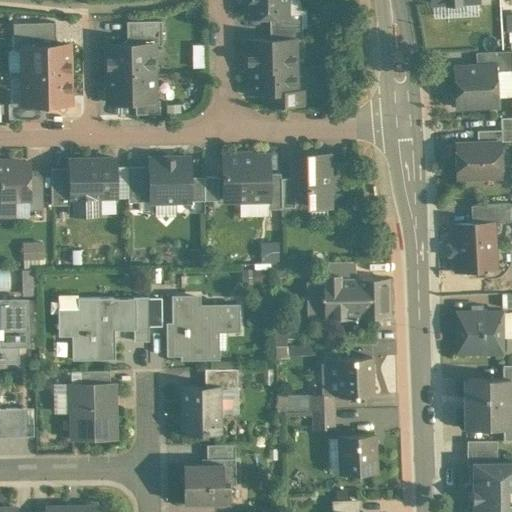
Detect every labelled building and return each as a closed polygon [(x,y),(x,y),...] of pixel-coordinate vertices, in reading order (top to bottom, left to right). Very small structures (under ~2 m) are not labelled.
[(286,0),(245,0),(246,15),(269,15),(287,15),(287,13),(286,0)] [(301,13),(287,13),(287,15),(269,15),(270,27),(301,26),(301,13)] [(161,20),(126,20),(127,39),(122,43),(154,43),(154,44),(162,44),(161,20)] [(55,21),(13,22),(13,47),(21,47),(21,45),(55,45),(55,21)] [(301,26),(270,27),(270,39),(294,39),(301,38),(301,26)] [(294,39),(270,39),(246,39),(247,68),(251,68),(251,67),(295,67),(294,39)] [(122,43),(106,44),(106,74),(154,73),(154,44),(154,43),(122,43)] [(55,45),(21,45),(21,47),(22,75),(22,76),(70,75),(70,44),(55,45)] [(8,75),(22,75),(21,47),(13,47),(7,51),(8,75)] [(511,66),(511,50),(475,51),(475,52),(476,65),(494,64),(494,70),(511,69),(511,66)] [(476,65),(454,66),(455,90),(451,90),(450,91),(450,102),(452,103),(456,103),(456,106),(496,104),(494,71),(494,70),(494,64),(476,65)] [(295,67),(251,67),(251,68),(251,91),(265,91),(295,91),(295,90),(295,67)] [(154,73),(106,74),(107,102),(135,101),(155,101),(155,100),(154,73)] [(70,75),(22,76),(9,77),(10,102),(23,102),(23,104),(45,103),(71,102),(70,75)] [(295,90),(295,91),(265,91),(265,103),(301,103),(301,90),(295,90)] [(155,101),(135,101),(135,114),(160,113),(159,99),(155,100),(155,101)] [(45,103),(23,104),(23,102),(10,102),(8,102),(8,119),(45,118),(45,104),(45,103)] [(511,116),(500,117),(501,129),(501,141),(511,140),(511,116)] [(501,129),(477,130),(477,142),(499,141),(501,141),(501,129)] [(477,142),(455,143),(457,177),(484,176),(483,172),(499,171),(499,175),(501,175),(499,141),(477,142)] [(328,154),(307,154),(307,156),(292,156),(293,177),(293,196),(294,196),(308,196),(308,206),(329,206),(329,189),(337,189),(337,175),(329,176),(328,154)] [(267,155),(223,156),(224,199),(267,199),(268,199),(268,173),(267,155)] [(189,156),(150,157),(150,165),(150,201),(154,201),(155,216),(176,216),(176,200),(189,200),(189,176),(189,156)] [(115,158),(70,159),(70,167),(70,197),(72,197),(94,196),(115,196),(115,165),(115,158)] [(15,163),(15,160),(0,159),(0,215),(12,215),(12,199),(28,199),(27,172),(27,162),(15,163)] [(127,165),(115,165),(115,196),(115,197),(128,197),(127,165)] [(150,165),(127,165),(128,197),(128,201),(150,201),(150,165)] [(70,197),(70,167),(50,167),(51,204),(72,204),(72,197),(70,197)] [(40,172),(27,172),(28,199),(28,209),(41,208),(40,172)] [(281,177),(280,172),(268,173),(268,199),(267,199),(267,209),(281,208),(281,177)] [(204,200),(204,176),(189,176),(189,200),(204,200)] [(218,176),(204,176),(204,200),(218,200),(218,176)] [(293,196),(293,177),(281,177),(281,206),(294,206),(294,196),(293,196)] [(94,196),(72,197),(72,204),(72,215),(94,214),(94,196)] [(94,196),(94,214),(116,214),(115,197),(115,196),(94,196)] [(509,202),(472,204),(474,222),(493,222),(509,221),(509,216),(509,202)] [(474,222),(453,223),(456,270),(469,269),(469,274),(483,273),(482,269),(495,268),(493,222),(474,222)] [(41,242),(29,242),(30,258),(42,257),(41,242)] [(261,258),(278,258),(278,242),(261,242),(261,258)] [(355,261),(319,262),(318,275),(325,276),(325,274),(339,274),(339,279),(355,279),(355,261)] [(37,267),(19,268),(19,288),(37,287),(37,267)] [(355,279),(339,279),(339,274),(325,274),(325,276),(325,280),(323,280),(323,282),(324,294),(313,294),(307,294),(308,318),(389,315),(388,278),(355,279)] [(323,282),(313,282),(313,294),(324,294),(323,282)] [(511,292),(501,293),(503,307),(511,306),(511,292)] [(113,297),(77,297),(77,294),(58,295),(58,308),(58,335),(72,335),(72,359),(114,358),(114,329),(134,329),(133,298),(113,298),(113,297)] [(148,297),(148,296),(133,296),(134,329),(134,340),(148,340),(148,322),(148,297)] [(197,306),(197,296),(174,297),(174,322),(169,322),(169,352),(185,352),(185,356),(208,356),(207,329),(237,328),(236,305),(197,306)] [(162,322),(161,297),(148,297),(148,322),(162,322)] [(25,300),(0,299),(0,360),(9,360),(8,356),(11,355),(10,355),(14,355),(14,346),(14,344),(26,344),(25,300)] [(502,310),(456,310),(456,352),(502,352),(502,310)] [(375,329),(352,330),(353,342),(375,341),(375,329)] [(288,345),(289,355),(317,354),(316,344),(288,345)] [(289,357),(288,345),(275,346),(275,358),(289,357)] [(370,356),(338,358),(338,350),(323,350),(324,394),(332,394),(332,395),(339,395),(339,396),(372,394),(370,356)] [(511,379),(511,364),(502,365),(502,378),(509,378),(509,380),(511,379)] [(238,388),(237,368),(207,368),(207,387),(219,387),(219,388),(238,388)] [(109,370),(79,370),(79,383),(109,382),(109,370)] [(502,378),(465,378),(466,427),(503,427),(509,427),(509,426),(509,380),(509,378),(502,378)] [(79,383),(71,383),(72,412),(72,439),(114,438),(113,382),(109,382),(79,383)] [(56,383),(56,412),(72,412),(71,383),(56,383)] [(207,387),(181,387),(182,432),(200,432),(213,431),(220,431),(219,388),(219,387),(207,387)] [(278,411),(309,410),(308,394),(277,396),(278,411)] [(313,410),(333,409),(332,395),(332,394),(324,394),(308,394),(309,410),(313,410)] [(18,408),(18,434),(33,434),(32,407),(18,408)] [(18,408),(5,408),(6,435),(18,434),(18,408)] [(333,409),(313,410),(314,429),(333,428),(333,409)] [(511,439),(511,425),(509,426),(509,427),(503,427),(503,440),(511,439)] [(213,431),(200,432),(200,444),(206,444),(213,444),(213,431)] [(373,433),(339,435),(341,473),(375,472),(374,451),(373,435),(373,433)] [(330,474),(341,473),(339,435),(328,435),(330,474)] [(496,440),(467,440),(466,464),(474,464),(474,463),(496,463),(496,440)] [(235,462),(234,444),(213,444),(206,444),(207,463),(235,462)] [(207,463),(183,463),(184,503),(230,502),(229,484),(235,483),(235,462),(207,463)] [(472,495),(511,494),(511,462),(496,463),(474,463),(474,464),(474,489),(472,489),(472,495)] [(511,511),(511,494),(472,495),(472,501),(474,501),(473,511),(511,511)] [(356,511),(356,501),(333,501),(333,511),(356,511)]
